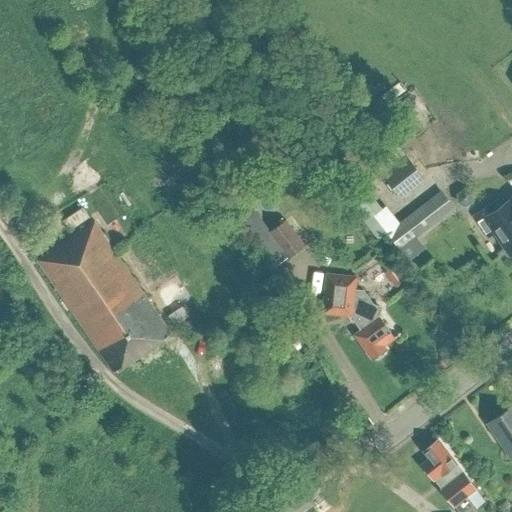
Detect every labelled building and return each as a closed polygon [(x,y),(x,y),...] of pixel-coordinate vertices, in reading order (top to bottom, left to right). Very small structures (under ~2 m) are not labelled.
[(78,46),(68,51),(78,74),(88,69),(78,46)] [(410,94),(426,115),(441,104),(426,83),(410,94)] [(142,111),(100,140),(109,154),(151,125),(142,111)] [(294,142),(284,148),(295,165),(305,159),(294,142)] [(421,180),(403,156),(394,144),(370,161),(397,198),(421,180)] [(373,215),(387,232),(400,250),(453,208),(440,192),(399,223),(385,205),(373,215)] [(510,199),(503,204),(498,197),(472,213),(485,232),(491,228),(510,255),(511,253),(511,201),(510,199)] [(267,233),(287,259),(303,247),(293,234),(299,229),(290,217),(267,233)] [(113,372),(170,333),(94,221),(37,260),(113,372)] [(406,278),(396,264),(384,272),(394,286),(406,278)] [(323,274),(322,286),(319,315),(352,318),(360,330),(355,334),(372,358),(374,356),(377,357),(383,354),(383,350),(385,349),(382,345),(393,337),(379,317),(379,308),(371,305),(361,291),(353,290),(354,277),(323,274)] [(298,340),(293,344),(296,349),(301,345),(298,340)] [(511,405),(511,406),(484,424),(509,462),(511,460),(511,405)] [(437,439),(422,450),(419,452),(426,460),(421,463),(453,505),(459,511),(462,511),(471,505),(465,496),(475,488),(462,472),(456,464),(456,463),(437,439)]
